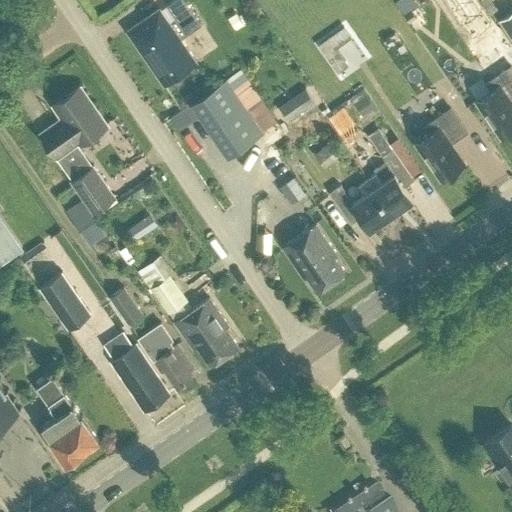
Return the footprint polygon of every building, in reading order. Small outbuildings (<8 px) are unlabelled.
[(176,17),(170,21),(160,6),(127,28),(164,83),(197,60),(181,37),(202,22),(186,0),(170,0),(166,3),(176,17)] [(446,0),(470,35),(491,21),(476,0),(446,0)] [(511,9),(500,18),(511,36),(511,9)] [(337,46),(326,54),(338,71),(349,63),(337,46)] [(492,87),(476,98),(501,135),(511,127),(511,100),(511,99),(511,97),(511,65),(511,64),(487,81),(492,87)] [(263,131),(262,129),(226,77),(191,101),(228,155),(263,131)] [(54,102),(63,116),(41,131),(57,154),(79,139),(81,142),(107,124),(80,84),(54,102)] [(367,94),(354,102),(363,115),(375,106),(367,94)] [(431,130),(416,140),(441,177),(464,161),(450,140),(467,129),(450,106),(427,123),(431,130)] [(204,142),(195,146),(201,160),(211,157),(204,142)] [(373,184),(392,211),(413,196),(404,183),(414,176),(392,146),(382,153),(394,169),(373,184)] [(115,194),(93,163),(71,178),(93,210),(115,194)] [(284,188),(294,202),(307,193),(297,178),(294,180),(293,178),(284,184),(286,187),(284,188)] [(362,213),(371,226),(392,211),(373,184),(352,198),(341,182),(330,189),(352,220),(362,213)] [(67,207),(91,241),(105,232),(82,198),(67,207)] [(0,263),(24,247),(0,213),(0,263)] [(316,221),(283,243),(304,274),(307,272),(318,288),(345,269),(334,253),(337,251),(316,221)] [(158,270),(151,260),(139,268),(146,278),(158,270)] [(62,269),(41,284),(69,325),(90,311),(62,269)] [(152,285),(169,311),(186,299),(169,273),(152,285)] [(110,294),(128,320),(142,311),(123,284),(110,294)] [(228,322),(210,295),(176,318),(194,345),(198,343),(211,362),(238,343),(226,324),(228,322)] [(165,366),(178,384),(193,374),(189,369),(194,366),(176,340),(170,345),(166,340),(172,336),(161,319),(139,335),(154,357),(162,368),(165,366)] [(132,389),(136,386),(149,405),(165,394),(160,387),(165,384),(136,340),(111,358),(120,371),(132,389)] [(52,436),(51,436),(67,459),(98,437),(89,423),(83,414),(82,414),(73,401),(73,403),(53,374),(37,385),(56,413),(42,423),(52,436)] [(0,423),(20,409),(0,380),(0,423)] [(484,440),(511,480),(511,423),(511,422),(484,440)] [(390,511),(384,502),(381,504),(370,487),(333,511),(390,511)]
